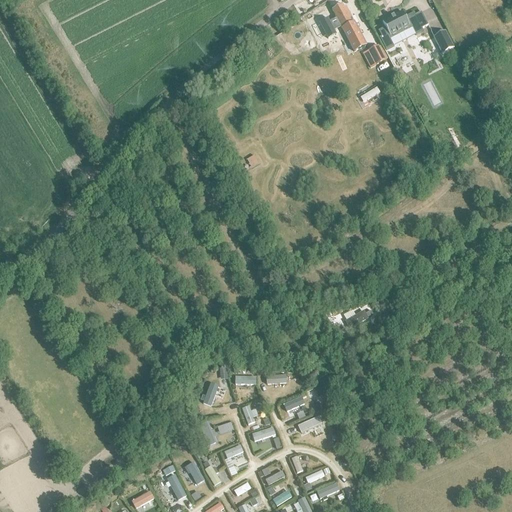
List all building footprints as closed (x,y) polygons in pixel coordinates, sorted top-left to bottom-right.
[(329,20),(322,24),(324,29),(329,39),(336,36),(337,36),(335,33),(342,29),(354,52),(366,47),(361,38),(347,11),(345,12),(342,5),(332,11),(337,20),(331,23),(329,20)] [(386,30),(377,34),(387,52),(395,48),(391,40),(412,29),(416,36),(424,32),(423,30),(428,27),(421,13),(415,16),(413,14),(405,18),(402,14),(383,24),(386,30)] [(445,32),(434,38),(442,54),(454,48),(445,32)] [(362,55),(370,69),(386,61),(378,46),(362,55)] [(450,55),(457,70),(462,67),(455,53),(450,55)] [(244,168),(247,172),(258,166),(254,157),(247,161),(249,165),(244,168)] [(364,312),(345,323),(349,330),(368,320),(368,319),(373,316),(370,312),(365,314),(364,312)] [(294,378),(273,381),(274,386),(295,383),(294,378)] [(219,389),(212,386),(205,406),(212,409),(219,389)] [(303,399),(285,407),(288,413),(306,405),(303,399)] [(250,408),(243,411),(249,427),(256,424),(254,419),(259,417),(257,411),(252,413),(250,408)] [(311,421),(293,430),(296,435),(314,427),(311,421)] [(324,426),(320,427),(322,433),(329,431),(327,422),(323,423),(324,426)] [(199,428),(208,449),(218,445),(209,424),(199,428)] [(230,424),(217,429),(219,435),(232,431),(230,424)] [(274,429),(253,436),(255,444),(277,436),(274,429)] [(194,443),(189,447),(193,452),(198,448),(194,443)] [(241,447),(225,454),(228,461),(244,454),(241,447)] [(304,473),(298,459),(293,461),(299,475),(304,473)] [(184,468),(196,488),(205,482),(193,463),(184,468)] [(173,467),(163,472),(166,477),(175,472),(173,467)] [(212,468),(206,472),(216,488),(222,484),(212,468)] [(233,468),(228,471),(231,477),(236,475),(233,468)] [(323,472),(307,480),(309,485),(326,478),(323,472)] [(284,473),(266,482),(270,488),(287,479),(284,473)] [(165,481),(177,501),(186,496),(174,476),(165,481)] [(249,485),(235,493),(238,498),(252,490),(249,485)] [(337,486),(319,494),(321,501),(340,493),(337,486)] [(151,493),(133,504),(136,511),(155,501),(151,493)] [(197,493),(191,496),(194,501),(200,498),(197,493)] [(289,493),(274,502),(278,509),(293,499),(289,493)] [(311,511),(306,501),(301,503),(304,511),(311,511)]
